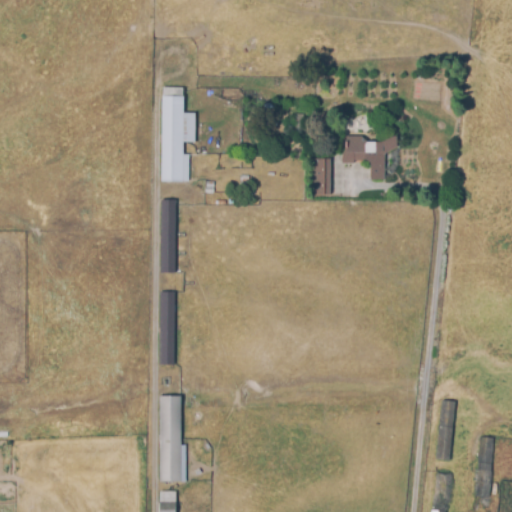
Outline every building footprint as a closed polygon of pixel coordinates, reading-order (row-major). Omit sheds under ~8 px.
[(161,96),(183,96),(183,113),(193,114),(193,142),(183,142),(182,155),(189,155),(188,182),(161,182),(161,96)] [(346,136),(362,136),(362,143),(380,142),(390,136),(397,135),(398,146),(383,154),(384,179),(370,179),(370,161),(347,162),(346,136)] [(312,159),(329,159),(329,195),(312,195),(312,159)] [(160,201),(173,201),(173,272),(160,272),(160,201)] [(160,292),(173,292),(172,367),(159,366),(160,292)] [(159,397),(179,396),(180,446),(185,446),(186,482),(159,482),(159,397)] [(441,401),(455,402),(449,461),(435,460),(441,401)] [(479,438),(493,439),(489,499),(475,498),(479,438)] [(431,511),(435,472),(448,473),(444,511),(431,511)] [(159,511),(159,492),(175,492),(175,511),(159,511)]
